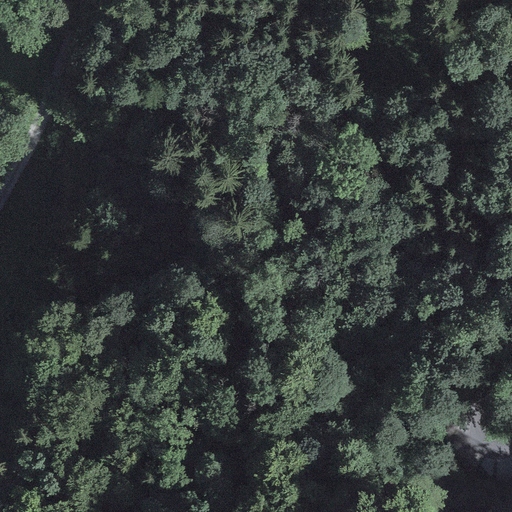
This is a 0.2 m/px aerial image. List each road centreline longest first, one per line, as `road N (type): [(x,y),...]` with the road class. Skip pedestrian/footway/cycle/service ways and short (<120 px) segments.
road 1 (unclassified): [(0,203),(86,0)]
road 2 (unclassified): [(511,344),(477,393),(469,424),(488,455),(511,457)]
